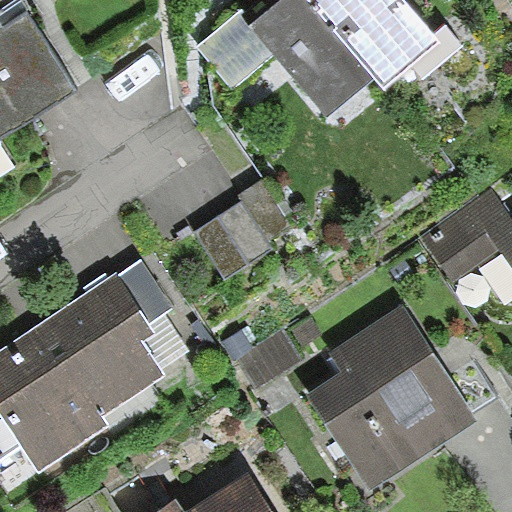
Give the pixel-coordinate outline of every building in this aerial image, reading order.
[(272,0),(242,24),(322,124),(431,38),(400,0),(272,0)] [(0,130),(70,82),(25,16),(5,30),(0,22),(0,130)] [(259,179),(186,233),(224,284),(297,230),(259,179)] [(511,216),(488,183),(417,234),(453,284),(498,251),(511,270),(511,216)] [(141,258),(0,346),(0,397),(38,457),(113,410),(105,397),(164,360),(140,322),(150,316),(146,310),(166,297),(141,258)] [(290,367),(368,484),(475,413),(396,296),(290,367)] [(139,511),(118,511),(104,489),(68,511),(282,511),(251,462),(185,504),(175,490),(139,511)]
